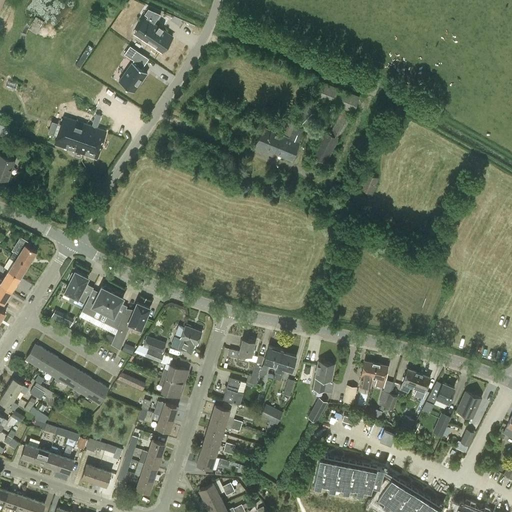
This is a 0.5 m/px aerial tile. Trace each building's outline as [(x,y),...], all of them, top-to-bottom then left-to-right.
[(151,21),(143,32),(149,36),(146,39),(162,50),(172,36),(162,29),(163,27),(158,24),(158,25),(154,22),(161,13),(148,7),(145,12),(148,15),(146,18),(151,21)] [(126,43),(121,52),(136,61),(141,53),(126,43)] [(133,62),(120,82),(133,91),(146,71),(133,62)] [(255,144),(256,145),(254,148),(271,155),(272,152),(292,160),(299,142),(306,127),(305,127),(312,120),(317,114),(329,128),(334,124),(329,133),(323,129),(309,154),(312,155),(308,162),(320,169),(323,162),(325,163),(339,138),(352,113),(353,113),(360,96),(322,81),(315,98),(337,107),(331,117),(313,98),(307,103),(301,109),(304,112),(294,122),(289,120),(282,134),(262,126),(255,144)] [(106,130),(64,116),(54,144),(96,158),(106,130)] [(0,177),(7,180),(14,160),(0,154),(0,177)] [(372,193),(378,177),(362,171),(356,187),(372,193)] [(14,250),(12,253),(28,263),(37,251),(25,243),(19,253),(14,250)] [(9,257),(14,260),(8,269),(20,277),(28,263),(12,253),(9,257)] [(0,277),(0,283),(11,290),(20,277),(8,269),(3,279),(0,277)] [(81,306),(87,294),(88,293),(81,290),(88,277),(75,271),(74,273),(72,272),(69,278),(71,279),(65,291),(72,295),(69,300),(81,306)] [(0,300),(4,303),(11,290),(0,283),(0,300)] [(99,318),(112,292),(112,291),(112,289),(106,286),(104,287),(102,287),(95,301),(88,297),(82,310),(99,318)] [(112,292),(99,318),(117,328),(123,315),(117,312),(124,298),(123,297),(122,294),(116,291),(115,293),(112,292)] [(123,315),(117,328),(111,344),(119,349),(131,324),(141,329),(151,308),(138,302),(133,313),(127,310),(128,309),(127,308),(124,315),(123,315)] [(66,314),(61,322),(70,327),(74,318),(66,314)] [(185,324),(184,326),(179,324),(175,334),(181,336),(180,338),(182,338),(178,348),(191,353),(195,343),(197,344),(202,331),(185,324)] [(147,334),(142,345),(162,353),(166,342),(147,334)] [(229,348),(228,354),(238,356),(238,357),(245,359),(246,354),(251,355),(252,354),(255,341),(242,338),(239,350),(229,348)] [(122,350),(132,354),(135,347),(125,342),(122,350)] [(40,368),(50,352),(35,343),(25,359),(40,368)] [(139,344),(134,351),(145,356),(160,362),(160,361),(163,354),(162,353),(142,345),(139,344)] [(252,376),(250,382),(255,384),(258,373),(261,374),(263,374),(266,373),(267,371),(268,368),(267,368),(267,365),(276,367),(273,378),(274,378),(278,366),(283,351),(283,349),(268,345),(265,356),(262,366),(255,364),(252,376)] [(278,366),(274,378),(280,380),(282,373),(283,373),(285,368),(292,370),(296,355),(283,351),(278,366)] [(50,352),(40,368),(55,377),(64,361),(50,352)] [(131,366),(136,358),(131,355),(126,364),(131,366)] [(359,381),(359,385),(371,387),(373,377),(376,362),(364,359),(359,381)] [(318,360),(315,376),(313,389),(332,393),(335,381),(330,380),(330,379),(331,379),(334,363),(318,360)] [(64,361),(55,377),(54,379),(58,382),(59,379),(70,385),(79,370),(64,361)] [(376,362),(373,377),(377,378),(375,385),(383,386),(385,379),(388,365),(376,362)] [(163,368),(161,376),(184,383),(188,369),(170,363),(169,364),(168,369),(163,368)] [(414,387),(419,372),(408,368),(400,389),(408,391),(410,385),(414,387)] [(79,370),(70,385),(84,394),(94,379),(79,370)] [(117,378),(142,390),(146,382),(122,372),(117,378)] [(430,376),(419,372),(414,387),(417,388),(414,394),(422,397),(430,376)] [(38,374),(35,380),(41,384),(44,378),(38,374)] [(161,376),(158,384),(163,385),(161,391),(180,397),(184,383),(161,376)] [(229,376),(223,398),(239,404),(243,392),(237,391),(241,380),(229,376)] [(28,388),(23,384),(13,378),(6,389),(16,395),(19,390),(25,394),(28,388)] [(290,395),(294,380),(288,378),(284,393),(290,395)] [(94,379),(84,394),(99,403),(109,388),(94,379)] [(426,400),(422,408),(423,408),(430,412),(432,408),(434,403),(433,403),(436,397),(447,401),(446,402),(451,403),(454,397),(451,395),(454,387),(442,381),(439,388),(434,386),(426,400)] [(353,403),(357,386),(346,384),(343,401),(353,403)] [(34,385),(30,392),(40,398),(44,391),(34,385)] [(16,395),(6,389),(0,398),(0,400),(14,410),(18,404),(13,401),(16,395)] [(379,404),(385,406),(390,392),(382,389),(379,404)] [(472,417),(481,397),(465,390),(456,410),(472,417)] [(390,392),(385,406),(393,409),(398,394),(390,392)] [(31,396),(28,402),(33,406),(37,399),(31,396)] [(141,408),(147,410),(150,400),(144,398),(141,408)] [(157,400),(153,412),(160,414),(160,415),(173,420),(178,406),(164,402),(157,400)] [(33,406),(28,402),(24,408),(35,415),(35,418),(45,422),(49,416),(33,406)] [(278,423),(283,411),(266,403),(260,415),(278,423)] [(215,404),(211,416),(226,421),(232,422),(234,418),(227,416),(230,409),(215,404)] [(314,404),(307,417),(317,422),(323,409),(314,404)] [(141,408),(137,418),(138,418),(139,418),(144,420),(147,410),(141,408)] [(22,421),(25,417),(15,412),(13,416),(22,421)] [(435,425),(432,431),(442,435),(451,416),(446,414),(440,427),(435,425)] [(511,414),(507,424),(503,432),(511,437),(511,414)] [(160,415),(156,426),(169,431),(173,420),(160,415)] [(211,416),(207,428),(222,432),(224,425),(231,427),(232,422),(226,421),(211,416)] [(45,429),(47,423),(36,419),(33,425),(45,429)] [(58,426),(47,423),(45,429),(56,433),(58,426)] [(58,426),(56,433),(67,436),(69,430),(58,426)] [(134,428),(129,443),(136,445),(138,437),(140,438),(141,435),(143,436),(145,431),(134,428)] [(207,428),(204,440),(219,444),(220,440),(222,432),(207,428)] [(11,429),(7,435),(12,438),(16,432),(11,429)] [(466,449),(474,432),(467,429),(459,445),(466,449)] [(69,430),(67,436),(78,440),(80,434),(69,430)] [(12,438),(7,435),(4,441),(8,444),(12,438)] [(84,448),(87,438),(80,435),(77,446),(84,448)] [(90,437),(86,448),(94,451),(95,446),(104,449),(106,443),(90,437)] [(19,442),(12,438),(9,443),(15,448),(19,442)] [(152,439),(148,451),(161,455),(165,443),(152,439)] [(204,440),(200,452),(215,456),(219,444),(204,440)] [(25,442),(21,456),(33,460),(38,447),(27,443),(25,442)] [(106,443),(104,449),(106,450),(114,453),(113,456),(119,458),(122,448),(106,443)] [(38,447),(33,460),(45,464),(50,451),(38,447)] [(127,447),(124,457),(131,460),(134,450),(127,447)] [(50,451),(45,464),(57,468),(62,455),(50,451)] [(148,451),(144,463),(157,467),(161,455),(148,451)] [(200,452),(196,464),(211,468),(215,456),(200,452)] [(334,455),(320,452),(314,480),(328,483),(334,455)] [(62,455),(57,468),(69,472),(74,459),(62,455)] [(348,458),(334,455),(328,483),(342,486),(348,458)] [(362,461),(348,458),(342,486),(356,489),(362,461)] [(123,461),(119,472),(126,475),(129,464),(123,461)] [(372,486),(377,464),(362,461),(356,489),(355,493),(370,496),(372,486)] [(94,481),(98,467),(86,463),(82,477),(94,481)] [(144,463),(140,475),(153,480),(157,467),(144,463)] [(511,478),(511,465),(508,464),(503,474),(511,478)] [(98,467),(94,481),(106,485),(111,471),(98,467)] [(119,472),(117,479),(124,481),(126,475),(119,472)] [(392,474),(375,501),(388,509),(390,506),(405,482),(392,474)] [(140,475),(136,487),(149,492),(153,480),(140,475)] [(233,486),(230,481),(222,486),(224,490),(233,486)] [(204,500),(219,493),(213,482),(199,489),(204,500)] [(405,482),(390,506),(400,511),(403,511),(418,489),(405,482)] [(233,486),(224,490),(226,494),(235,490),(233,486)] [(0,487),(0,502),(4,504),(8,490),(0,487)] [(418,489),(403,511),(420,511),(430,497),(418,489)] [(8,490),(4,504),(10,506),(16,508),(20,494),(8,490)] [(219,493),(204,500),(210,511),(224,504),(219,493)] [(20,494),(16,508),(28,511),(32,498),(20,494)] [(430,497),(420,511),(437,511),(442,504),(430,497)] [(32,498),(28,511),(41,511),(45,502),(32,498)] [(469,511),(471,506),(458,501),(453,511),(469,511)] [(224,504),(210,511),(235,511),(244,508),(242,503),(233,507),(233,506),(227,509),(224,504)]
